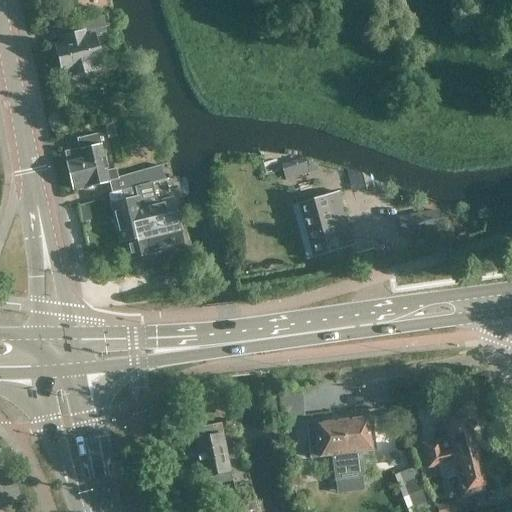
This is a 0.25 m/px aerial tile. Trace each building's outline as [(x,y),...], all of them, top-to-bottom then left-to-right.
[(88,30),(62,38),(64,42),(55,45),(63,72),(71,70),(73,76),(95,70),(93,64),(101,62),(94,38),(100,37),(99,34),(106,32),(105,28),(110,27),(107,16),(86,22),(88,30)] [(106,126),(109,140),(118,138),(115,124),(106,126)] [(165,180),(164,180),(162,170),(160,164),(116,176),(115,170),(108,172),(99,134),(78,139),(80,149),(66,152),(70,169),(74,189),(109,181),(112,193),(165,180)] [(364,176),(348,172),(352,185),(361,188),(364,176)] [(164,180),(112,193),(109,194),(120,243),(125,242),(129,258),(119,260),(122,277),(141,272),(138,256),(183,246),(169,184),(170,184),(169,179),(165,180),(164,180)] [(354,244),(344,210),(339,192),(298,203),(299,207),(295,208),(298,217),(301,217),(313,256),(354,244)] [(286,204),(247,216),(250,226),(288,214),(286,204)] [(403,230),(415,228),(412,214),(400,217),(403,230)] [(438,463),(476,454),(466,415),(448,419),(451,432),(448,433),(452,449),(441,451),(438,441),(424,444),(429,465),(438,463)] [(342,420),(349,477),(349,478),(376,475),(373,447),(369,417),(342,420)] [(342,420),(306,424),(308,435),(306,436),(305,438),(304,440),(305,443),(307,445),(309,446),(310,458),(334,455),(336,479),(349,477),(342,420)] [(219,483),(233,480),(223,433),(224,432),(222,422),(194,427),(205,484),(219,481),(219,483)] [(476,454),(438,463),(441,475),(446,478),(458,475),(463,495),(485,490),(476,454)] [(436,511),(419,466),(400,473),(415,511),(436,511)] [(201,509),(197,489),(189,490),(193,511),(201,509)] [(237,504),(239,511),(257,508),(255,500),(237,504)] [(458,511),(455,500),(437,504),(438,511),(458,511)]
